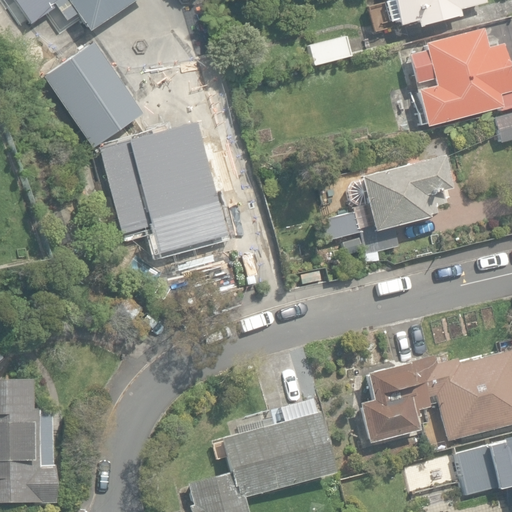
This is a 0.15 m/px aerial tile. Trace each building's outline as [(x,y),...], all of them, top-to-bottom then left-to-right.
[(10,0),(27,24),(62,0),(63,0),(85,32),(131,0),(10,0)] [(414,20),(416,27),(459,15),(457,9),(484,2),(483,0),(390,0),(397,25),(414,20)] [(414,92),(423,128),(496,109),(497,112),(511,107),(511,84),(509,86),(498,45),(484,48),(479,29),(419,45),(420,51),(404,55),(412,85),(427,81),(429,88),(414,92)] [(307,46),(312,66),(349,58),(344,37),(307,46)] [(138,118),(86,46),(37,81),(88,151),(138,118)] [(511,111),(493,117),(500,142),(511,138),(511,111)] [(168,255),(168,257),(234,239),(221,192),(213,194),(194,121),(96,148),(119,234),(127,232),(128,236),(162,257),(168,255)] [(376,234),(378,247),(395,243),(391,227),(424,219),(424,216),(431,214),(430,207),(437,206),(437,204),(443,203),(440,190),(444,189),(437,157),(355,176),(356,180),(344,183),(351,213),(316,222),(321,241),(356,232),(358,239),(376,234)] [(431,396),(443,442),(511,424),(511,357),(510,350),(454,364),(452,358),(433,363),(431,355),(361,373),(368,398),(353,402),(364,445),(418,431),(414,419),(418,418),(416,410),(429,406),(427,397),(431,396)] [(0,381),(0,502),(51,502),(49,411),(35,411),(35,408),(26,409),(26,381),(0,381)] [(246,511),(242,495),(331,471),(314,411),(311,411),(308,398),(275,407),(279,420),(272,422),(271,420),(260,423),(260,425),(218,437),(227,470),(186,482),(192,504),(188,505),(189,511),(246,511)] [(507,485),(511,507),(511,433),(496,437),(497,442),(451,453),(461,496),(507,485)]
